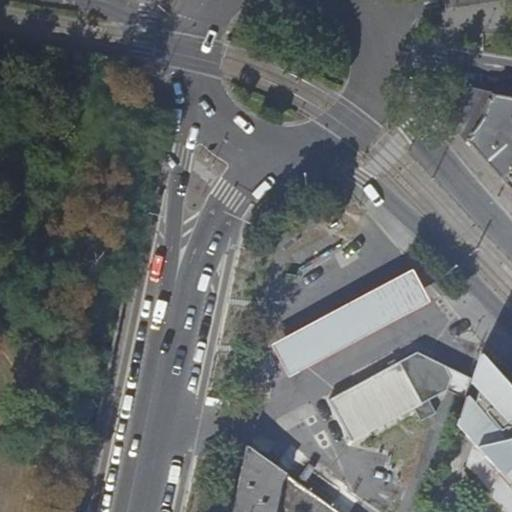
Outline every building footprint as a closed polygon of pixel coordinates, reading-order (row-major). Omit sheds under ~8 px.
[(472,93),(471,93),(446,117),(454,126),(472,93)] [(511,99),(472,93),(454,126),(474,149),(511,192),(511,99)] [(413,271),(272,346),(289,378),(430,303),(413,271)] [(389,423),(391,424),(394,431),(401,427),(419,417),(415,409),(448,392),(451,380),(449,362),(418,354),(329,401),(331,404),(353,443),(389,423)] [(468,398),(478,370),(449,362),(451,380),(448,392),(468,398)] [(511,511),(511,402),(497,386),(468,466),(508,511),(511,511)] [(338,511),(247,446),(233,511),(338,511)]
